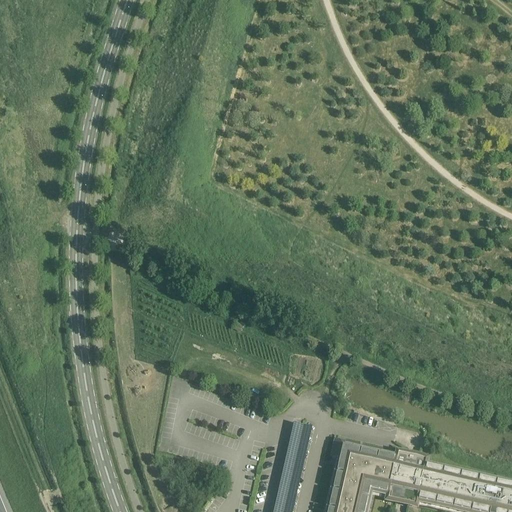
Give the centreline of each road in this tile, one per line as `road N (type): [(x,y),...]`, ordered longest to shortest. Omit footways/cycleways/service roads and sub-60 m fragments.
road 1 (tertiary): [(120,511),(95,441),(80,357),(76,250),(93,121),(128,0)]
road 2 (track): [(78,228),(341,352)]
road 3 (track): [(341,352),(511,411)]
